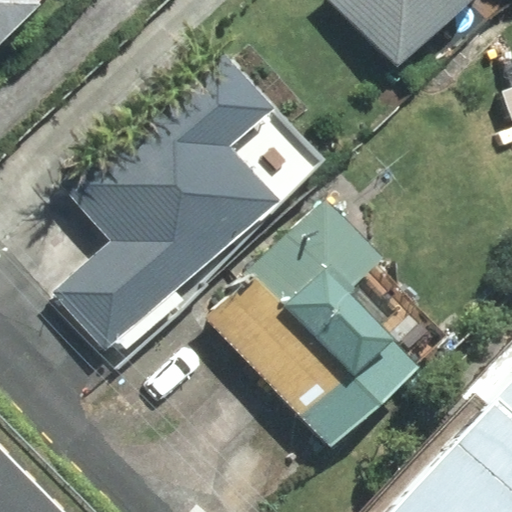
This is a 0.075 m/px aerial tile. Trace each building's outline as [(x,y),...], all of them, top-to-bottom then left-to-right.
[(0,0),(0,26),(27,0),(0,0)] [(303,0),(300,4),(375,76),(442,7),(445,0),(303,0)] [(190,69),(46,202),(92,254),(30,310),(82,366),(248,213),(198,159),(239,121),(190,69)] [(429,345),(300,214),(184,328),(177,321),(159,338),(191,373),(207,359),(305,467),(429,345)] [(511,349),(510,347),(354,511),(511,511),(511,349)]
